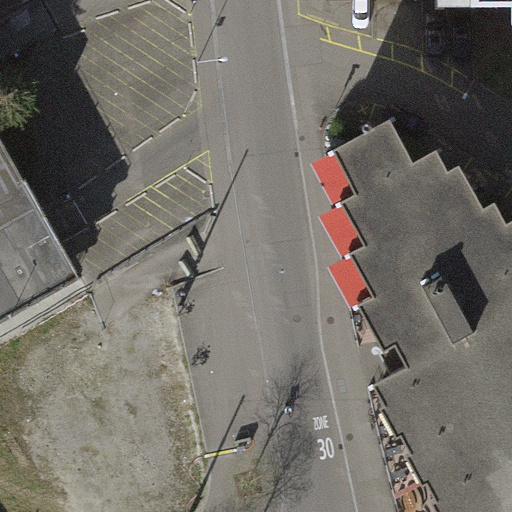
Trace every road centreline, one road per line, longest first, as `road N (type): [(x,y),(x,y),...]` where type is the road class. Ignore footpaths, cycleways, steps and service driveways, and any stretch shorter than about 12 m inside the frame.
road 1 (residential): [(326,511),(251,60)]
road 2 (residential): [(251,60),(296,57),(407,83),(511,146)]
